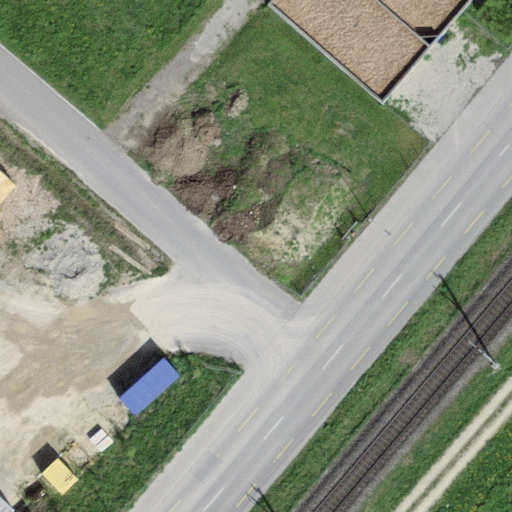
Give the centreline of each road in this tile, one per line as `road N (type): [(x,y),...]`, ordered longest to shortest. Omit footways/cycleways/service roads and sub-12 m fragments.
road 1 (unclassified): [(511,143),(205,511)]
road 2 (track): [(511,384),(403,511)]
